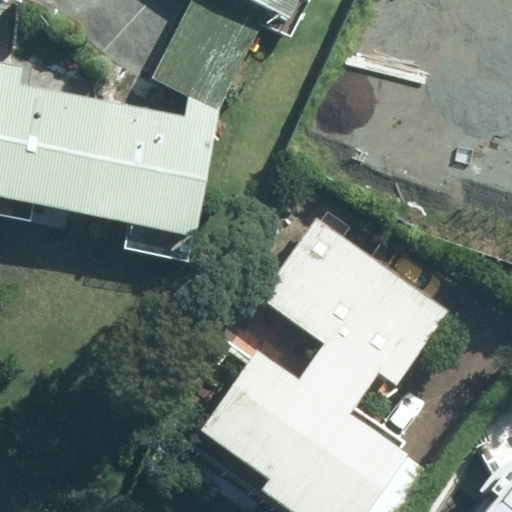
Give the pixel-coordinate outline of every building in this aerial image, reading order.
[(262,22),(220,0),(185,0),(143,80),(212,116),(262,22)] [(240,0),(286,22),(296,0),(240,0)] [(436,146),(490,168),(481,190),(511,201),(511,20),(489,11),(436,146)] [(216,125),(0,82),(0,200),(194,238),(216,125)] [(260,299),(323,343),(294,385),(252,356),(194,439),(300,511),(364,511),(402,458),(343,418),(372,377),(389,390),(443,314),(313,224),(260,299)] [(511,511),(511,466),(500,470),(484,480),(472,496),(478,500),(468,511),(511,511)]
